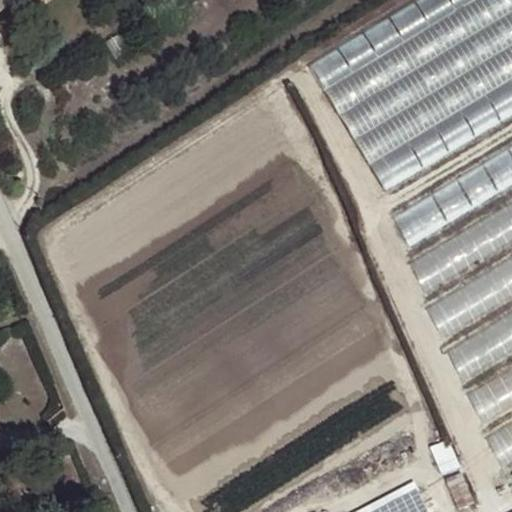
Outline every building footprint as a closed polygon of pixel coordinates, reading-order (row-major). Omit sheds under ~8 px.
[(0,0),(0,9),(13,0),(0,0)] [(415,0),(307,65),(323,91),(475,0),(415,0)] [(511,0),(475,0),(323,91),(341,117),(511,13),(511,0)] [(511,13),(341,117),(356,143),(511,48),(511,13)] [(511,48),(356,143),(369,166),(511,79),(511,48)] [(511,79),(369,166),(386,194),(511,118),(511,79)] [(511,144),(392,214),(409,243),(511,183),(511,144)] [(511,202),(410,264),(428,295),(511,245),(511,202)] [(511,258),(425,311),(444,342),(511,300),(511,258)] [(511,313),(448,352),(466,382),(511,353),(511,313)] [(511,368),(468,395),(486,425),(511,409),(511,368)] [(511,423),(487,439),(505,468),(511,464),(511,423)] [(436,511),(429,497),(399,511),(436,511)]
